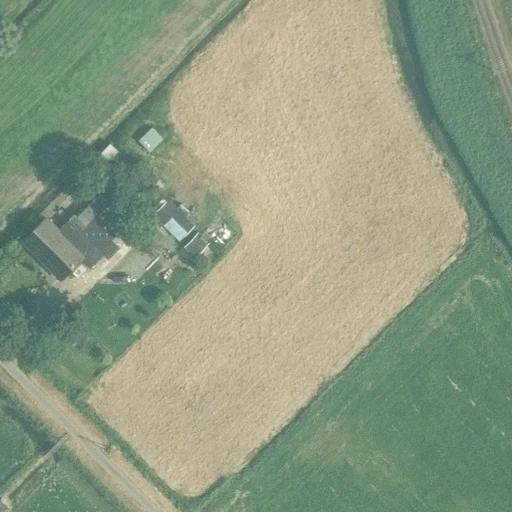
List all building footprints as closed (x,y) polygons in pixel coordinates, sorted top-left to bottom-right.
[(138,140),(149,152),(163,139),(151,127),(138,140)] [(45,220),(22,243),(59,280),(79,260),(80,258),(90,268),(102,255),(103,255),(108,259),(120,247),(111,239),(117,234),(98,215),(109,204),(99,194),(88,205),(75,217),(73,215),(70,219),(68,221),(63,226),(57,232),(45,220)] [(168,200),(154,214),(180,240),(193,226),(185,218),(185,217),(177,209),(168,200)] [(198,235),(185,248),(195,257),(207,244),(198,235)] [(0,511),(9,511),(11,511),(0,499),(0,511)]
